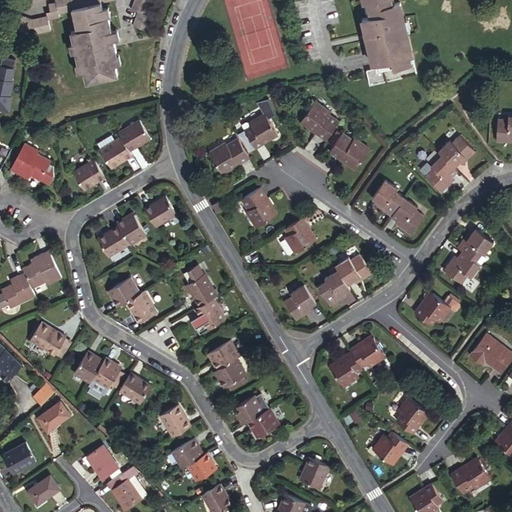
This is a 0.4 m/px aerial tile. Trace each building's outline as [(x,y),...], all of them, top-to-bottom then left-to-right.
[(48,3),(50,10),(52,18),(59,16),(59,14),(73,11),(77,31),(70,32),(73,44),(77,64),(81,63),(82,72),(85,84),(116,77),(113,65),(112,57),(115,56),(112,40),(110,32),(107,17),(103,17),(101,9),(100,2),(106,0),(55,0),(56,2),(48,3)] [(134,0),(132,8),(139,10),(134,23),(148,28),(153,15),(147,12),(150,0),(134,0)] [(392,1),(391,0),(367,0),(371,14),(367,15),(362,16),(365,31),(369,30),(371,35),(366,37),(373,65),(366,67),(370,83),(417,72),(400,0),(397,0),(395,1),(392,1)] [(108,8),(101,9),(103,17),(107,17),(110,16),(108,8)] [(48,24),(46,16),(32,19),(19,14),(13,27),(27,32),(30,26),(32,27),(34,26),(36,33),(50,30),(48,24)] [(117,31),(110,32),(112,40),(118,39),(117,31)] [(118,55),(115,56),(112,57),(113,65),(120,64),(118,55)] [(15,64),(5,61),(0,82),(0,81),(0,112),(10,114),(13,100),(11,99),(14,85),(12,85),(14,72),(13,72),(15,64)] [(81,63),(77,64),(74,64),(76,73),(82,72),(81,63)] [(327,135),(339,118),(328,111),(330,107),(315,97),(303,114),(317,124),(315,127),(327,135)] [(256,143),(262,139),(261,136),(276,127),(266,109),(249,119),(251,122),(245,125),(256,143)] [(511,134),(511,111),(509,111),(509,115),(499,114),(497,137),(508,138),(509,134),(511,134)] [(317,124),(303,114),(301,116),(315,127),(317,124)] [(137,120),(116,133),(118,137),(127,150),(148,137),(137,120)] [(261,136),(262,139),(278,130),(276,127),(261,136)] [(450,133),(438,144),(440,148),(441,148),(453,161),(459,156),(465,150),(467,153),(476,145),(460,129),(452,136),(450,133)] [(343,152),(357,162),(370,145),(354,133),(351,137),(342,130),(330,146),(341,154),(343,152)] [(109,168),(130,154),(127,150),(118,137),(113,141),(109,134),(95,143),(98,150),(109,168)] [(250,153),(239,135),(229,141),(226,137),(210,146),(221,165),(236,156),(238,159),(250,153)] [(27,172),(30,174),(49,183),(53,176),(52,166),(48,164),(50,160),(37,154),(38,151),(23,143),(9,169),(24,177),(27,172)] [(452,169),(457,165),(453,161),(441,148),(429,159),(432,162),(425,168),(440,184),(448,177),(446,175),(452,169)] [(461,159),(467,153),(465,150),(459,156),(461,159)] [(355,165),(357,162),(343,152),(341,154),(355,165)] [(236,156),(221,165),(223,168),(238,159),(236,156)] [(103,177),(92,159),(72,172),(83,190),(103,177)] [(391,211),(404,192),(395,186),(397,182),(384,174),(371,192),(377,196),(384,201),(381,204),(391,211)] [(273,195),(275,193),(269,182),(251,193),(258,203),(254,205),(264,221),(282,211),(273,195)] [(417,201),(404,192),(391,211),(396,215),(403,220),(401,223),(409,228),(422,210),(414,204),(417,201)] [(285,209),(275,193),(273,195),(282,211),(285,209)] [(167,196),(145,208),(157,226),(178,214),(167,196)] [(219,196),(211,201),(216,208),(223,204),(219,196)] [(304,212),(286,223),(289,229),(286,231),(296,248),(314,236),(305,221),(308,219),(304,212)] [(133,213),(124,218),(125,221),(135,215),(133,213)] [(124,218),(118,222),(120,224),(131,244),(131,245),(147,236),(135,215),(125,221),(124,218)] [(317,235),(308,219),(305,221),(314,236),(317,235)] [(463,233),(457,241),(462,244),(475,254),(480,247),(483,249),(492,236),(475,223),(470,229),(466,235),(463,233)] [(131,244),(120,224),(99,237),(110,257),(131,244)] [(469,270),(479,257),(475,254),(462,244),(457,251),(452,256),(449,254),(442,263),(460,276),(466,268),(469,270)] [(350,253),(335,261),(338,265),(347,281),(354,277),(360,273),(362,276),(372,270),(360,251),(352,256),(350,253)] [(31,266),(22,271),(24,275),(32,291),(44,285),(45,287),(61,280),(48,253),(33,260),(35,265),(31,266)] [(206,274),(200,265),(196,267),(202,276),(206,274)] [(344,289),(350,285),(347,281),(338,265),(323,274),(326,277),(318,282),(329,301),(339,296),(337,293),(344,289)] [(202,276),(196,267),(186,272),(192,282),(202,276)] [(215,297),(219,294),(206,274),(202,276),(192,282),(188,284),(201,305),(215,297)] [(9,311),(35,299),(32,291),(24,275),(10,282),(11,286),(13,289),(10,290),(9,287),(0,291),(0,292),(2,296),(8,308),(9,311)] [(114,300),(118,306),(127,300),(140,292),(130,277),(111,289),(117,298),(114,300)] [(316,298),(304,279),(291,286),(293,289),(284,295),(295,315),(305,309),(304,305),(310,301),(316,298)] [(423,304),(434,289),(432,287),(421,302),(423,304)] [(108,291),(114,300),(117,298),(111,289),(108,291)] [(449,291),(444,297),(434,289),(423,304),(421,302),(416,309),(432,320),(436,314),(440,317),(450,304),(455,307),(457,306),(461,302),(460,299),(449,291)] [(462,297),(451,289),(449,291),(460,299),(462,297)] [(158,312),(145,290),(140,292),(127,300),(140,322),(158,312)] [(201,305),(197,308),(201,315),(204,320),(210,329),(228,319),(215,297),(201,305)] [(197,323),(204,320),(201,315),(194,319),(200,331),(201,330),(197,323)] [(202,334),(210,329),(204,320),(197,323),(201,330),(200,331),(202,334)] [(58,355),(68,340),(68,339),(43,324),(33,342),(57,357),(58,355)] [(496,363),(494,366),(500,370),(511,353),(511,347),(485,328),(469,350),(483,361),(485,359),(487,356),(496,363)] [(357,344),(372,335),(371,332),(355,342),(357,344)] [(355,342),(351,344),(362,362),(370,356),(372,359),(384,352),(372,335),(357,344),(355,342)] [(73,343),(68,340),(58,355),(64,359),(73,343)] [(239,357),(242,356),(232,340),(213,351),(219,361),(216,363),(220,369),(239,357)] [(0,374),(5,379),(21,363),(0,342),(0,374)] [(362,362),(351,344),(349,346),(351,349),(360,363),(362,362)] [(362,365),(360,363),(351,349),(345,352),(347,355),(331,365),(342,382),(353,376),(351,372),(362,365)] [(219,361),(213,351),(210,353),(216,363),(219,361)] [(76,374),(92,384),(95,381),(105,362),(89,352),(76,374)] [(347,355),(345,352),(329,362),(331,365),(347,355)] [(485,359),(494,366),(496,363),(487,356),(485,359)] [(249,373),(239,357),(220,369),(225,379),(223,380),(227,387),(230,385),(241,379),(243,383),(249,379),(247,375),(249,373)] [(113,362),(107,359),(105,362),(95,381),(110,390),(122,371),(112,365),(113,362)] [(123,368),(113,362),(112,365),(122,371),(123,368)] [(220,369),(217,371),(223,380),(225,379),(220,369)] [(153,386),(132,374),(122,391),(143,403),(153,386)] [(232,389),(243,383),(241,379),(230,385),(232,389)] [(56,389),(54,386),(49,381),(42,387),(50,395),(56,389)] [(42,403),(50,395),(42,387),(34,396),(42,403)] [(414,422),(425,407),(408,394),(400,404),(403,406),(395,416),(412,429),(416,424),(414,422)] [(241,413),(247,422),(251,420),(267,411),(257,395),(235,408),(239,414),(241,413)] [(48,428),(71,414),(62,400),(39,413),(48,428)] [(175,436),(193,424),(180,404),(162,415),(175,436)] [(428,409),(425,407),(414,422),(416,424),(428,409)] [(282,424),(273,408),(267,411),(251,420),(255,427),(257,426),(263,435),(282,424)] [(239,414),(245,424),(247,422),(241,413),(239,414)] [(511,420),(510,424),(511,426),(500,440),(511,450),(511,420)] [(511,426),(510,424),(497,438),(500,440),(511,426)] [(260,437),(263,435),(257,426),(255,427),(260,437)] [(409,439),(391,426),(383,436),(381,434),(374,445),(393,460),(409,439)] [(175,451),(185,466),(190,464),(204,455),(198,445),(201,443),(197,437),(175,451)] [(13,470),(37,458),(27,439),(3,452),(13,470)] [(108,472),(118,466),(119,465),(104,443),(89,453),(103,475),(108,472)] [(207,453),(201,443),(198,445),(204,455),(207,453)] [(220,467),(210,451),(207,453),(204,455),(190,464),(201,480),(220,467)] [(317,482),(327,460),(307,451),(298,475),(317,482)] [(462,464),(478,454),(477,452),(461,463),(462,464)] [(491,474),(478,454),(462,464),(461,463),(451,469),(462,488),(473,481),(475,484),(491,474)] [(138,471),(133,465),(122,472),(113,478),(108,481),(124,504),(127,502),(130,505),(142,496),(129,477),(134,473),(138,471)] [(111,476),(121,470),(118,466),(108,472),(111,476)] [(113,478),(122,472),(121,470),(111,476),(113,478)] [(59,485),(49,472),(27,488),(37,501),(59,485)] [(147,493),(134,473),(129,477),(142,496),(147,493)] [(430,480),(423,484),(424,487),(409,496),(418,511),(425,511),(431,508),(430,506),(442,498),(430,480)] [(223,511),(237,503),(223,482),(206,494),(217,511),(223,511)] [(424,487),(423,484),(407,494),(409,496),(424,487)] [(296,511),(303,497),(283,489),(274,511),(296,511)]
